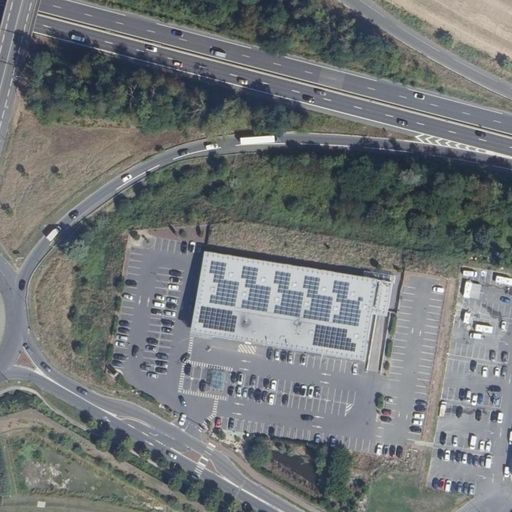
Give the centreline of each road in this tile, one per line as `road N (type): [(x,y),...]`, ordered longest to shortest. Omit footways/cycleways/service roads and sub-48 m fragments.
road 1 (trunk): [(15,300),(61,224),(122,178),(175,152),(329,139),(511,164)]
road 2 (trunk): [(0,15),(511,148)]
road 3 (trunk): [(511,123),(29,0)]
road 4 (tertiary): [(293,511),(144,416),(95,406)]
road 5 (tertiary): [(95,406),(271,511)]
road 6 (trunk): [(511,95),(348,0)]
